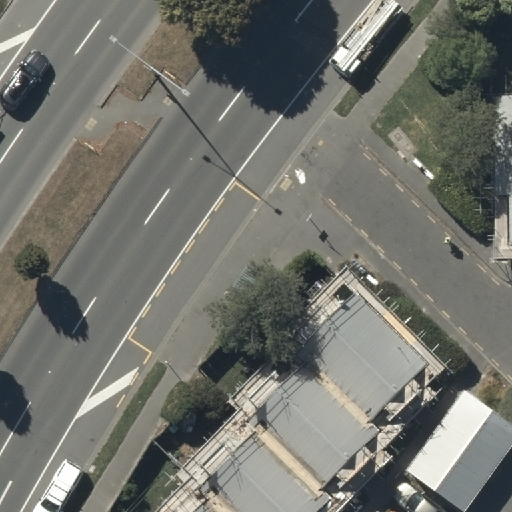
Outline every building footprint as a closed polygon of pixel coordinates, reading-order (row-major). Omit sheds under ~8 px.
[(511,90),(490,91),(491,190),(507,189),(508,236),(511,236),(511,90)] [(368,419),(429,358),(357,287),(296,348),(305,357),(368,419)] [(319,486),(376,426),(368,419),(305,357),(247,419),(254,425),(319,486)] [(511,440),(511,419),(463,384),(404,465),(464,508),(511,440)] [(229,511),(310,511),(329,492),(319,486),(254,425),(199,484),(207,491),(229,511)] [(229,511),(207,491),(186,511),(229,511)]
